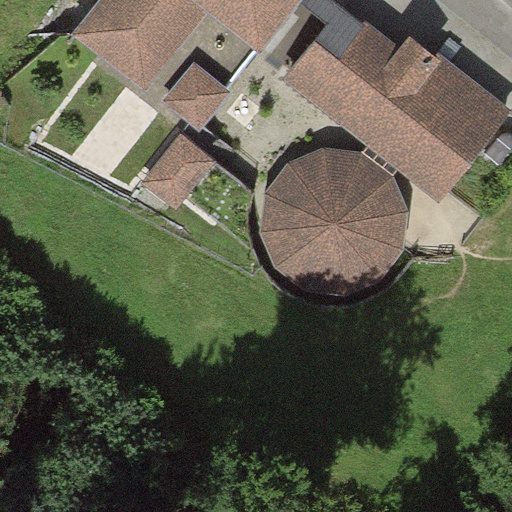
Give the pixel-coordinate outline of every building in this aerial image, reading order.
[(103,0),(74,38),(98,57),(95,61),(167,117),(171,112),(201,136),(232,97),(224,91),(254,53),(261,59),(301,8),(307,0),(103,0)] [(342,12),(327,0),(307,0),(301,8),(327,29),(342,12)] [(362,27),(342,12),(327,29),(285,83),(440,207),(511,116),(511,113),(439,55),(434,61),(411,42),(402,53),(365,23),(362,27)] [(214,165),(180,138),(142,186),(175,213),(214,165)] [(393,179),(364,156),(325,151),(291,167),(266,196),(261,235),(274,269),(308,293),(347,298),(382,281),(405,252),(409,215),(393,179)]
